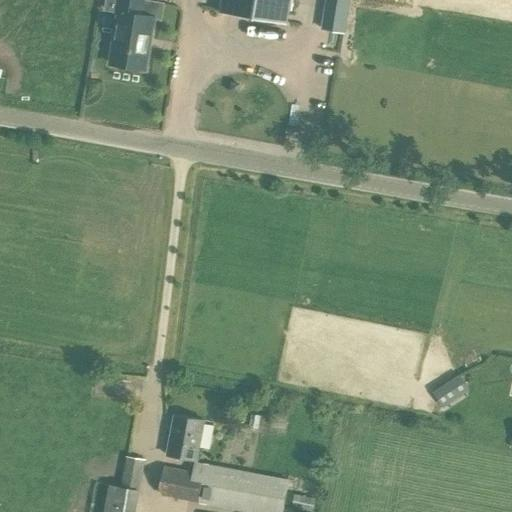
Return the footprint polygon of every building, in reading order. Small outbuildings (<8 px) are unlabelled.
[(119,14),(110,65),(144,71),(153,19),(141,16),(144,0),(118,0),(116,14),(119,14)] [(290,0),(222,0),(221,10),(287,22),(290,0)] [(344,0),(322,0),(320,13),(341,16),(344,0)] [(239,84),(231,83),(229,91),(237,93),(239,84)] [(441,403),(466,387),(458,374),(433,391),(441,403)] [(175,413),(167,454),(197,460),(205,419),(175,413)] [(287,414),(272,413),(272,426),(287,427),(287,414)] [(109,482),(103,511),(134,511),(145,459),(127,455),(121,484),(109,482)] [(164,465),(159,494),(250,511),(282,511),(289,479),(195,461),(193,470),(164,465)] [(293,499),(290,511),(312,511),(313,511),(315,511),(319,499),(296,494),(294,499),(293,499)]
